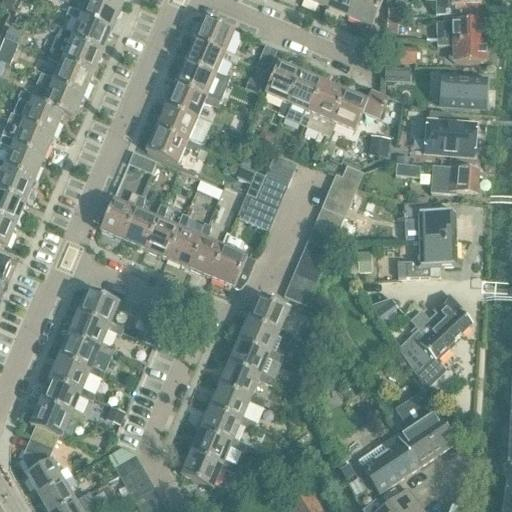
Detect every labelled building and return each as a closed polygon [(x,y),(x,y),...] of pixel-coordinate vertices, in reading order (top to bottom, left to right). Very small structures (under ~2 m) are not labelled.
[(6,0),(4,0),(0,9),(9,13),(13,3),(6,0)] [(80,0),(86,3),(80,17),(78,21),(111,35),(120,13),(88,0),(80,0)] [(88,0),(120,13),(125,0),(88,0)] [(329,0),(303,0),(303,1),(325,11),(329,0)] [(355,0),(329,0),(325,11),(347,20),(355,0)] [(355,0),(347,20),(370,29),(382,0),(355,0)] [(406,0),(394,0),(394,9),(407,9),(406,0)] [(422,0),(422,5),(432,5),(433,19),(441,19),(452,19),(479,19),(478,0),(422,0)] [(387,11),(387,23),(400,23),(407,23),(407,12),(387,11)] [(67,13),(64,19),(76,24),(70,39),(68,43),(101,57),(111,35),(78,21),(80,17),(67,13)] [(223,59),(225,54),(232,36),(202,23),(193,46),(223,59)] [(387,23),(387,36),(399,36),(400,23),(387,23)] [(441,25),(436,25),(436,43),(436,45),(484,44),(483,23),(452,24),(452,25),(441,25)] [(48,27),(46,33),(56,37),(58,31),(48,27)] [(17,49),(22,38),(8,32),(3,43),(17,49)] [(56,41),(49,57),(61,61),(59,66),(92,80),(101,57),(68,43),(70,39),(57,35),(55,41),(56,41)] [(22,38),(17,49),(22,51),(27,40),(22,38)] [(484,44),(436,45),(437,47),(437,51),(452,51),(453,65),(484,65),(484,44)] [(238,60),(225,54),(223,59),(193,46),(191,49),(184,68),(214,81),(215,76),(221,63),(235,67),(238,60)] [(267,75),(277,53),(266,48),(256,70),(267,75)] [(415,51),(396,51),(396,69),(415,69),(415,51)] [(48,57),(45,63),(58,69),(52,83),(50,88),(82,102),(92,80),(59,66),(61,61),(49,57),(48,57)] [(278,67),(265,98),(282,105),(279,119),(285,121),(290,108),(287,107),(300,76),(278,67)] [(229,82),(215,76),(214,81),(184,68),(174,90),(191,97),(204,103),(206,98),(212,85),(226,89),(229,82)] [(408,73),(384,72),(384,85),(407,85),(408,73)] [(290,108),(285,121),(301,128),(307,130),(312,118),(309,116),(322,86),(300,76),(287,107),(290,108)] [(39,78),(34,89),(47,95),(43,105),(41,110),(62,119),(61,120),(73,124),(82,102),(50,88),(52,83),(39,78)] [(482,111),(485,83),(442,79),(439,108),(482,111)] [(250,83),(245,94),(258,99),(262,87),(250,83)] [(312,118),(307,130),(322,137),(329,140),(334,127),(335,124),(332,122),(344,95),(322,86),(309,116),(312,118)] [(219,104),(206,98),(204,103),(191,97),(174,90),(165,112),(195,125),(196,122),(203,107),(216,111),(219,104)] [(344,95),(332,122),(335,124),(334,127),(353,135),(361,114),(378,121),(387,100),(384,98),(370,93),(370,94),(366,104),(344,95)] [(18,104),(10,120),(22,123),(20,128),(52,142),(61,120),(62,119),(41,110),(40,111),(29,106),(31,101),(18,97),(16,103),(18,104)] [(31,101),(29,106),(40,111),(41,110),(43,105),(31,101)] [(240,110),(237,117),(248,121),(251,115),(240,110)] [(209,127),(196,122),(195,125),(165,112),(156,134),(186,147),(187,144),(191,145),(200,149),(206,134),(209,127)] [(427,126),(425,157),(472,161),(475,129),(448,127),(448,117),(428,116),(428,126),(427,126)] [(9,119),(0,140),(0,141),(13,145),(11,150),(43,164),(52,142),(20,128),(22,123),(10,120),(9,119)] [(197,156),(200,149),(191,145),(187,144),(186,147),(156,134),(146,157),(176,170),(184,152),(197,156)] [(261,137),(258,146),(269,151),(274,139),(265,136),(261,137)] [(0,141),(0,149),(9,153),(3,167),(1,172),(33,186),(43,164),(11,150),(13,145),(0,141)] [(372,141),(370,158),(387,161),(389,144),(372,141)] [(132,157),(127,169),(148,179),(154,167),(132,157)] [(249,173),(251,169),(249,163),(242,159),(238,169),(249,173)] [(274,159),(269,171),(291,180),(296,169),(289,166),(288,166),(274,159)] [(396,160),(396,169),(409,169),(409,161),(396,160)] [(0,166),(0,197),(24,208),(33,186),(1,172),(3,167),(0,166)] [(347,169),(342,181),(357,187),(362,175),(347,169)] [(395,170),(394,182),(418,184),(419,172),(395,170)] [(475,197),(476,174),(431,170),(429,198),(448,199),(449,195),(475,197)] [(269,171),(264,182),(287,191),(291,180),(269,171)] [(260,192),(264,182),(263,181),(255,178),(246,199),(255,203),(260,192)] [(335,178),(330,189),(352,198),(357,187),(342,181),(335,178)] [(264,182),(260,192),(282,202),(287,191),(264,182)] [(330,189),(325,201),(347,210),(352,198),(330,189)] [(260,192),(255,203),(277,213),(282,202),(260,192)] [(0,223),(15,230),(24,208),(0,197),(0,223)] [(112,205),(98,236),(122,246),(135,215),(132,213),(137,201),(131,198),(125,210),(112,205)] [(246,199),(236,222),(268,236),(277,213),(255,203),(246,199)] [(135,215),(122,246),(144,255),(157,224),(153,223),(141,217),(144,204),(137,201),(132,213),(135,215)] [(325,201),(321,211),(343,220),(347,210),(325,201)] [(416,207),(402,208),(403,224),(417,224),(418,245),(455,244),(454,217),(427,218),(426,207),(416,207)] [(157,224),(144,255),(167,265),(180,233),(176,232),(163,226),(166,213),(159,210),(153,223),(157,224)] [(321,211),(316,222),(338,232),(343,220),(321,211)] [(180,233),(167,265),(189,274),(202,243),(197,241),(185,235),(188,222),(185,221),(181,219),(176,232),(180,233)] [(316,222),(312,233),(334,243),(338,232),(316,222)] [(0,250),(5,253),(15,230),(0,223),(0,250)] [(202,243),(189,274),(211,283),(224,252),(220,251),(206,245),(209,231),(203,229),(197,241),(202,243)] [(312,233),(307,245),(329,254),(333,244),(334,243),(312,233)] [(333,244),(329,254),(341,258),(345,246),(333,244)] [(404,266),(396,267),(397,283),(405,283),(429,282),(428,272),(456,271),(456,268),(455,244),(418,245),(418,266),(404,266)] [(307,245),(302,256),(325,265),(329,254),(307,245)] [(224,252),(211,283),(232,292),(239,295),(244,289),(246,287),(247,284),(255,265),(224,252)] [(358,277),(372,276),(370,255),(356,256),(358,277)] [(302,256),(298,267),(320,276),(325,265),(302,256)] [(0,285),(3,279),(5,280),(10,269),(7,268),(8,266),(0,261),(0,285)] [(298,267),(293,278),(315,287),(320,276),(298,267)] [(293,278),(288,289),(311,298),(315,287),(293,278)] [(283,300),(283,301),(306,311),(311,298),(288,289),(283,300)] [(86,295),(76,319),(108,332),(110,326),(118,309),(86,295)] [(422,315),(411,325),(418,333),(417,335),(425,344),(437,332),(440,335),(450,326),(461,338),(472,328),(458,314),(461,311),(449,299),(434,313),(436,316),(429,323),(422,315)] [(256,303),(247,324),(278,337),(281,332),(288,315),(274,310),(256,302),(256,303)] [(277,303),(274,310),(288,315),(290,309),(277,303)] [(390,303),(370,310),(379,323),(397,311),(390,303)] [(76,319),(67,341),(99,354),(101,349),(107,335),(120,340),(123,332),(110,326),(108,332),(76,319)] [(151,323),(141,346),(152,350),(162,328),(151,323)] [(247,324),(238,346),(269,359),(271,354),(281,360),(288,345),(289,345),(292,338),(281,332),(278,337),(247,324)] [(417,335),(398,353),(418,382),(436,365),(449,353),(447,351),(461,338),(450,326),(440,335),(437,332),(425,344),(417,335)] [(345,337),(334,344),(339,352),(350,345),(345,337)] [(67,341),(58,362),(89,376),(92,370),(104,378),(113,356),(101,349),(99,354),(67,341)] [(238,346),(228,368),(259,381),(262,376),(273,382),(279,367),(282,360),(281,360),(271,354),(269,359),(238,346)] [(58,362),(48,385),(80,398),(82,393),(93,399),(99,383),(101,384),(104,378),(92,370),(89,376),(58,362)] [(228,368),(219,390),(249,403),(252,398),(258,384),(270,389),(273,382),(262,376),(259,381),(228,368)] [(48,385),(39,407),(71,421),(73,415),(78,401),(92,407),(94,400),(93,399),(82,393),(80,398),(48,385)] [(219,390),(210,412),(240,425),(242,420),(248,406),(260,411),(263,404),(252,398),(249,403),(219,390)] [(410,404),(395,413),(401,423),(408,434),(399,440),(397,438),(395,438),(397,441),(397,442),(417,471),(453,447),(422,396),(410,404)] [(39,407),(29,430),(35,432),(30,443),(52,453),(57,441),(60,443),(69,423),(82,429),(86,421),(73,415),(71,421),(39,407)] [(111,411),(106,423),(118,429),(124,417),(111,411)] [(210,412),(200,434),(231,447),(233,442),(239,428),(251,433),(254,427),(242,420),(240,425),(210,412)] [(200,434),(190,456),(221,470),(223,464),(230,450),(241,455),(244,448),(233,442),(231,447),(200,434)] [(395,438),(356,465),(364,477),(378,497),(417,471),(397,442),(397,441),(395,438)] [(30,443),(22,463),(30,478),(26,480),(38,500),(71,481),(66,472),(57,477),(48,462),(52,453),(30,443)] [(190,456),(180,480),(211,493),(220,472),(232,477),(234,471),(223,464),(221,470),(190,456)] [(135,460),(114,473),(120,483),(141,471),(135,460)] [(350,468),(340,473),(345,484),(355,479),(350,468)] [(141,471),(120,483),(126,493),(147,481),(141,471)] [(71,481),(38,500),(44,511),(63,511),(74,506),(67,494),(76,489),(71,481)] [(147,481),(126,493),(132,503),(152,491),(147,481)] [(152,491),(132,503),(137,511),(140,511),(158,502),(152,491)] [(320,511),(309,494),(288,507),(291,511),(320,511)] [(375,504),(365,511),(420,511),(407,494),(388,509),(383,502),(377,506),(375,504)] [(158,502),(140,511),(164,511),(158,502)]
